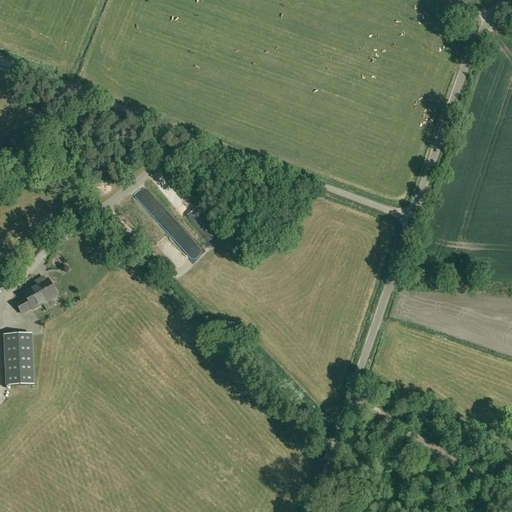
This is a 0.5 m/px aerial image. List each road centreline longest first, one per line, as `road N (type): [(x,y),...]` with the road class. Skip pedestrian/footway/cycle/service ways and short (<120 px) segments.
road 1 (unclassified): [(310,511),(411,220)]
road 2 (unclassified): [(411,220),(467,60),(505,0)]
road 3 (unclassified): [(411,220),(189,139)]
road 4 (track): [(189,139),(0,66)]
road 5 (track): [(350,399),(511,506)]
